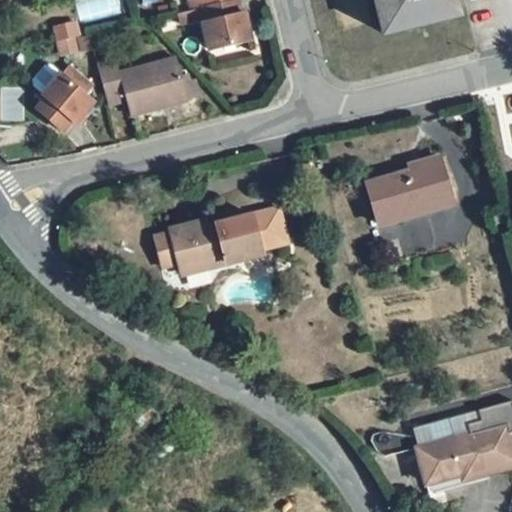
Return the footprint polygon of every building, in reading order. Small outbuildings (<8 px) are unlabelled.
[(241,15),(237,0),(221,0),(189,8),(174,11),(178,24),(198,20),(197,15),(206,13),(209,25),(204,26),(210,54),(252,44),(245,15),(241,15)] [(376,0),(385,35),(462,16),(457,0),(376,0)] [(72,34),(54,39),(57,51),(75,46),(72,34)] [(127,112),(183,100),(177,74),(173,59),(117,70),(113,57),(94,61),(103,102),(123,97),(127,112)] [(43,94),(33,105),(59,128),(68,117),(71,119),(90,98),(82,90),(58,71),(48,61),(43,62),(30,76),(30,82),(41,91),(40,92),(43,94)] [(66,62),(58,71),(82,90),(89,82),(66,62)] [(184,72),(177,74),(183,100),(197,96),(193,80),(186,80),(184,72)] [(324,145),(321,134),(305,137),(309,149),(324,145)] [(373,188),(384,227),(462,206),(448,156),(422,162),(425,173),(373,188)] [(213,230),(211,222),(160,234),(166,265),(183,261),(230,250),(232,259),(268,251),(267,247),(294,240),(286,205),(279,207),(280,211),(259,215),(259,212),(228,218),(230,226),(213,230)] [(279,207),(259,212),(259,215),(280,211),(279,207)] [(228,218),(211,222),(213,230),(230,226),(228,218)] [(230,250),(183,261),(185,270),(232,259),(230,250)] [(413,443),(423,491),(460,484),(459,478),(482,474),(511,467),(511,456),(508,435),(511,433),(511,402),(477,409),(480,420),(465,423),(467,433),(413,443)] [(459,478),(460,484),(484,479),(482,474),(459,478)]
